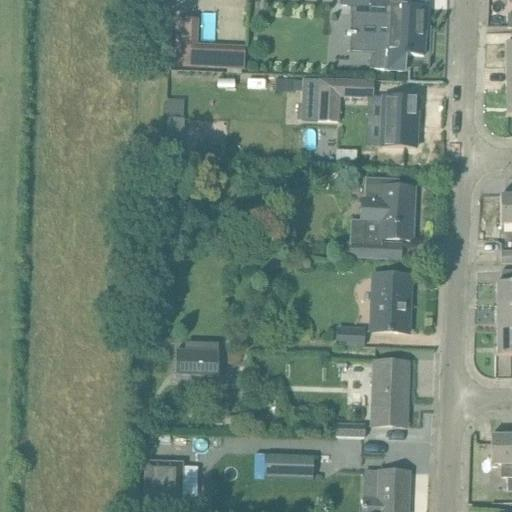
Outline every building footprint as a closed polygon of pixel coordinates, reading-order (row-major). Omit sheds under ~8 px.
[(341,0),(341,8),(380,9),(380,0),(341,0)] [(390,8),(388,36),(374,36),(373,56),(370,59),(370,71),(384,71),(384,74),(406,75),(407,57),(423,58),(426,9),(390,8)] [(164,22),(162,68),(242,71),(244,47),(197,45),(198,20),(174,19),(174,23),(164,22)] [(340,124),(341,98),(371,100),(371,84),(295,81),(294,93),(302,93),(301,123),(340,124)] [(383,99),(381,150),(403,151),(403,149),(415,150),(415,146),(412,146),(413,122),(416,122),(417,101),(383,99)] [(183,161),(183,121),(166,121),(165,160),(183,161)] [(411,243),(413,212),(410,212),(410,192),(413,192),(413,190),(399,190),(399,182),(365,180),(364,200),(360,199),(359,223),(365,223),(365,248),(351,247),(350,260),(380,261),(381,242),(411,243)] [(501,228),(511,228),(511,198),(501,198),(501,197),(500,197),(500,228),(501,228)] [(511,253),(501,254),(501,265),(511,265),(511,253)] [(511,272),(501,272),(501,285),(495,285),(496,309),(511,308),(511,272)] [(371,277),(369,334),(408,336),(408,334),(405,334),(406,307),(409,307),(410,278),(371,277)] [(511,308),(496,309),(496,333),(511,332),(511,308)] [(336,330),(336,347),(360,348),(361,332),(336,330)] [(511,332),(496,333),(497,357),(495,357),(495,358),(511,358),(511,332)] [(176,351),(175,379),(213,380),(213,366),(218,367),(219,353),(176,351)] [(374,364),(371,428),(404,430),(405,427),(403,427),(404,393),(406,393),(407,366),(374,364)] [(223,418),(222,434),(242,435),(242,419),(223,418)] [(362,442),(363,427),(334,427),(334,442),(362,442)] [(511,493),(511,438),(492,438),(492,437),(490,437),(491,468),(500,468),(500,480),(507,480),(507,494),(511,493)] [(309,478),(310,456),(260,455),(259,477),(309,478)] [(180,510),(181,466),(145,465),(144,509),(180,510)] [(362,500),(361,511),(406,511),(408,475),(380,474),(379,501),(362,500)]
